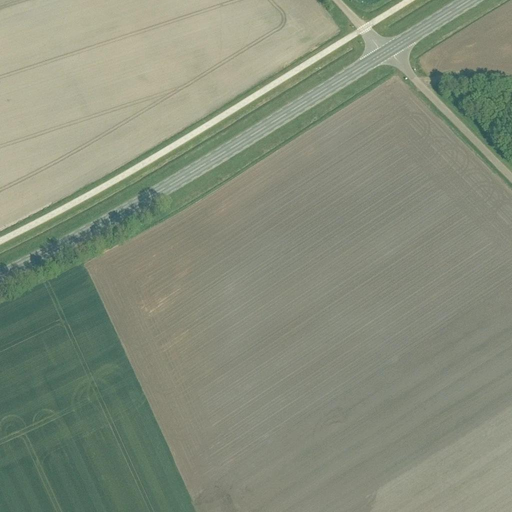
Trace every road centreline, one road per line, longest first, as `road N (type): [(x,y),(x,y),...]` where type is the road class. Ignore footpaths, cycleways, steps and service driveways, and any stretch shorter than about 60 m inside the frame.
road 1 (primary): [(0,276),(386,52)]
road 2 (unclassified): [(511,178),(386,52)]
